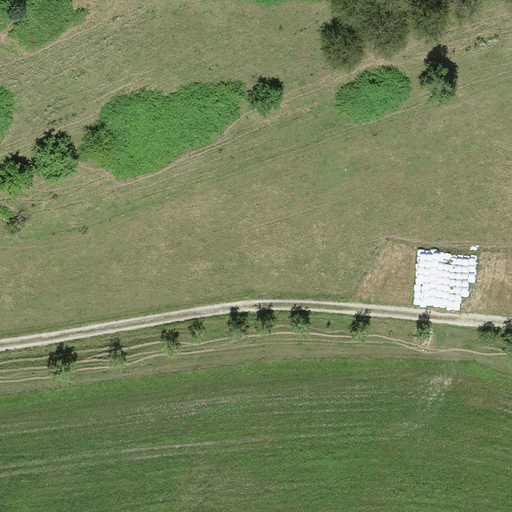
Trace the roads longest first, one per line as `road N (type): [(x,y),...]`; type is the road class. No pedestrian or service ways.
road 1 (track): [(0,338),(17,301),(101,195),(460,41),(511,29)]
road 2 (track): [(511,329),(260,307),(0,345)]
